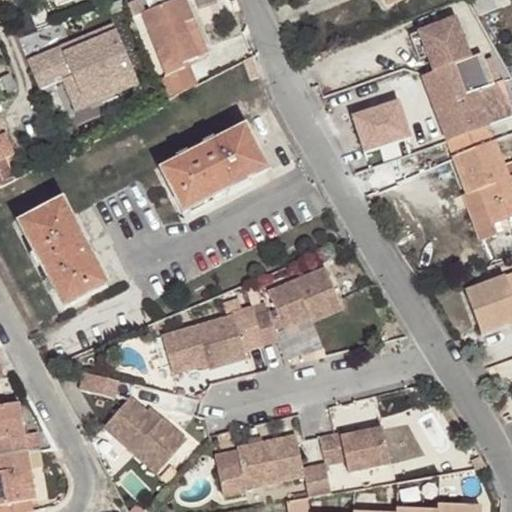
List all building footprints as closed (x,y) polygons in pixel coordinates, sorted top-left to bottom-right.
[(170,76),(178,97),(199,86),(190,64),(200,59),(187,26),(194,23),(183,0),(179,0),(145,14),(170,76)] [(435,73),(472,59),(456,20),(420,33),(435,73)] [(187,26),(200,59),(208,55),(194,23),(187,26)] [(116,24),(45,52),(57,82),(75,74),(86,102),(140,81),(116,24)] [(472,59),(435,73),(447,103),(435,107),(448,140),(490,125),(477,92),(488,88),(476,58),(472,59)] [(447,103),(435,73),(424,78),(435,107),(447,103)] [(160,80),(169,102),(178,97),(170,76),(160,80)] [(350,115),(363,153),(411,137),(398,99),(350,115)] [(466,195),(483,240),(495,235),(492,227),(511,218),(511,177),(510,178),(490,125),(448,140),(469,193),(466,195)] [(270,170),(248,127),(163,172),(186,215),(270,170)] [(0,133),(0,190),(1,190),(0,187),(0,161),(15,157),(8,139),(3,141),(0,133)] [(109,286),(64,202),(22,225),(67,309),(109,286)] [(327,268),(270,292),(286,329),(312,318),(314,322),(344,310),(327,268)] [(511,273),(462,292),(478,335),(511,321),(511,273)] [(256,317),(254,307),(234,313),(234,316),(164,337),(175,376),(210,365),(212,370),(249,359),(246,351),(265,345),(256,317)] [(271,312),(256,317),(265,345),(279,341),(280,341),(271,312)] [(85,372),(81,388),(116,399),(121,383),(85,372)] [(106,430),(159,477),(189,442),(165,420),(161,424),(149,414),(136,402),(132,401),(106,430)] [(0,407),(0,457),(44,450),(40,433),(27,435),(21,404),(0,407)] [(149,414),(161,424),(165,420),(153,410),(149,414)] [(342,435),(322,439),(327,466),(348,463),(350,474),(392,466),(385,430),(360,436),(343,439),(342,435)] [(327,465),(305,470),(298,436),(239,448),(242,464),(219,469),(224,495),(306,479),(310,500),(333,496),(327,466),(327,465)] [(0,457),(0,506),(33,500),(39,500),(33,469),(47,466),(44,450),(0,457)] [(53,497),(47,466),(33,469),(39,500),(53,497)] [(33,500),(0,506),(0,511),(25,511),(32,511),(35,510),(33,500)] [(296,502),(289,504),(290,511),(311,511),(310,500),(296,502)]
